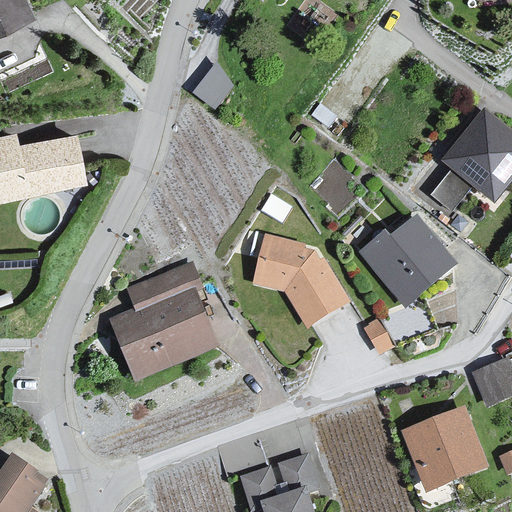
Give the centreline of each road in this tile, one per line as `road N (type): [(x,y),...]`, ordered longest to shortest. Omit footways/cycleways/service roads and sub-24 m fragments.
road 1 (residential): [(189,0),(139,172),(56,343),(56,418),(72,467)]
road 2 (residential): [(72,467),(150,467),(488,335),(511,302)]
road 3 (unknown): [(158,106),(63,7)]
